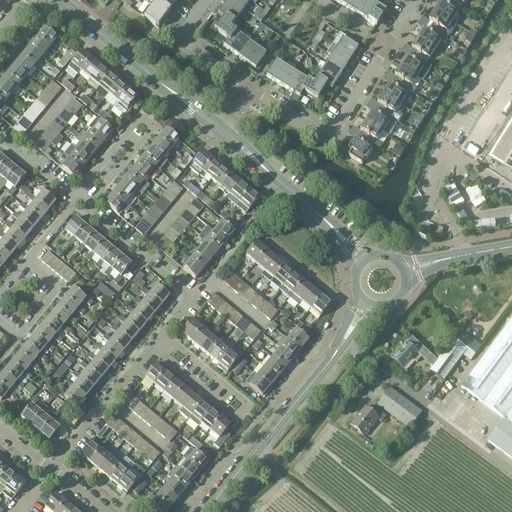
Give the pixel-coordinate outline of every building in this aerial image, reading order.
[(133,4),(126,0),(123,0),(122,2),(130,8),(133,4)] [(152,0),(147,7),(165,20),(171,11),(170,10),(155,0),(152,0)] [(155,0),(170,10),(175,2),(171,0),(155,0)] [(230,0),(228,0),(223,7),(238,18),(244,10),(230,0)] [(247,0),(230,0),(244,10),(250,2),(247,0)] [(343,0),(341,4),(349,10),(355,0),(343,0)] [(355,0),(349,10),(358,15),(367,0),(355,0)] [(367,20),(377,5),(368,0),(367,0),(358,15),(367,20)] [(464,5),(466,0),(448,0),(448,1),(460,9),(463,4),(464,5)] [(377,5),(367,20),(376,26),(377,25),(378,23),(379,21),(386,11),(388,7),(379,1),(377,5)] [(435,12),(452,23),(458,14),(457,14),(460,9),(448,1),(445,6),(441,3),(435,12)] [(158,29),(165,20),(147,7),(141,16),(158,29)] [(230,28),(238,18),(223,7),(218,14),(224,18),(214,31),(230,28)] [(447,39),(450,34),(451,35),(456,26),(452,23),(435,12),(429,21),(433,24),(430,29),(447,39)] [(223,46),(230,51),(241,36),(243,32),(237,28),(230,28),(214,31),(227,41),(223,46)] [(45,29),(37,38),(49,48),(57,39),(45,29)] [(418,40),(435,51),(441,41),(445,44),(448,40),(447,39),(430,29),(428,33),(423,31),(418,40)] [(332,45),(352,57),(358,48),(352,45),(354,42),(339,33),(332,45)] [(241,36),(230,51),(238,57),(249,42),(241,36)] [(41,58),(49,48),(37,38),(29,48),(41,58)] [(429,60),(435,51),(418,40),(412,49),(416,52),(413,56),(426,64),(428,59),(429,60)] [(249,42),(238,57),(246,63),(257,48),(249,42)] [(346,66),(352,57),(332,45),(326,54),(331,57),(346,66)] [(34,67),(41,58),(29,48),(22,57),(34,67)] [(257,48),(246,63),(255,69),(266,54),(257,48)] [(62,59),(67,63),(75,55),(70,50),(62,59)] [(69,66),(67,68),(77,76),(79,74),(81,72),(91,59),(81,51),(71,63),(69,66)] [(406,58),(401,67),(418,78),(423,81),(431,67),(426,64),(413,56),(410,61),(406,58)] [(14,66),(26,76),(34,67),(22,57),(14,66)] [(341,75),(346,66),(331,57),(326,65),(341,75)] [(63,69),(67,63),(62,59),(58,65),(63,69)] [(90,79),(100,67),(91,59),(81,72),(90,79)] [(266,76),(275,82),(285,67),(276,61),(266,76)] [(336,83),(341,75),(326,65),(320,73),(336,83)] [(6,75),(18,85),(26,76),(14,66),(6,75)] [(99,87),(110,74),(100,67),(90,79),(99,87)] [(275,82),(284,88),(294,72),(285,67),(275,82)] [(417,89),(413,87),(418,78),(401,67),(395,77),(399,79),(396,84),(408,91),(409,91),(414,94),(417,89)] [(54,69),(50,74),(55,78),(59,73),(54,69)] [(292,93),(302,77),(294,72),(284,88),(292,93)] [(331,90),(336,83),(320,73),(313,84),(317,100),(326,86),(331,90)] [(108,94),(119,82),(110,74),(99,87),(108,94)] [(0,85),(11,95),(18,85),(6,75),(0,82),(0,85)] [(317,100),(313,84),(302,77),(292,93),(299,97),(303,92),(317,100)] [(66,90),(70,85),(65,80),(61,85),(66,90)] [(48,87),(57,94),(61,89),(52,82),(48,87)] [(108,94),(117,102),(128,89),(119,82),(108,94)] [(383,95),(401,106),(406,96),(408,91),(396,84),(393,88),(389,86),(383,95)] [(0,101),(3,104),(11,95),(0,85),(0,101)] [(70,93),(74,88),(70,85),(66,90),(70,93)] [(53,99),(57,94),(48,87),(44,91),(53,99)] [(128,89),(117,102),(113,107),(125,117),(135,105),(133,103),(137,97),(128,89)] [(49,104),(53,99),(44,91),(40,96),(49,104)] [(383,95),(378,104),(382,107),(379,111),(391,119),(396,121),(399,124),(404,116),(401,115),(405,108),(401,106),(383,95)] [(46,108),(49,104),(40,96),(36,100),(46,108)] [(79,101),(84,105),(88,100),(83,96),(79,101)] [(78,111),(82,107),(73,99),(69,104),(78,111)] [(33,105),(42,113),(46,108),(36,100),(33,105)] [(89,108),(93,103),(88,100),(84,105),(89,108)] [(74,116),(78,111),(69,104),(65,108),(74,116)] [(29,110),(38,117),(42,113),(33,105),(29,110)] [(70,121),(74,116),(65,108),(61,113),(70,121)] [(25,115),(34,122),(38,117),(29,110),(25,115)] [(103,120),(107,115),(102,111),(98,116),(103,120)] [(396,121),(391,119),(379,111),(376,116),(372,113),(366,122),(384,133),(387,135),(396,121)] [(57,118),(66,126),(70,121),(61,113),(57,118)] [(30,127),(34,122),(25,115),(21,119),(30,127)] [(114,121),(111,119),(107,115),(103,120),(107,124),(110,126),(114,121)] [(511,115),(488,153),(511,167),(511,115)] [(100,122),(94,117),(86,126),(90,130),(104,141),(112,132),(100,122)] [(53,122),(62,130),(66,126),(57,118),(53,122)] [(26,131),(30,127),(21,119),(17,124),(26,131)] [(49,127),(59,135),(62,130),(53,122),(49,127)] [(362,139),(374,146),(377,142),(378,142),(384,133),(366,122),(360,132),(365,134),(362,139)] [(23,136),(26,131),(17,124),(13,128),(23,136)] [(45,132),(55,139),(59,135),(49,127),(45,132)] [(97,151),(104,141),(90,130),(86,135),(83,132),(79,136),(97,151)] [(158,139),(170,149),(178,140),(166,130),(158,139)] [(42,136),(51,144),(55,139),(45,132),(42,136)] [(47,148),(51,144),(42,136),(38,141),(47,148)] [(97,151),(79,136),(76,141),(78,143),(75,148),(89,160),(97,151)] [(163,158),(170,149),(158,139),(151,148),(163,158)] [(366,161),(366,160),(372,151),(371,151),(374,146),(362,139),(359,143),(355,141),(349,151),(352,153),(349,158),(362,166),(365,161),(366,161)] [(43,153),(47,148),(38,141),(34,145),(43,153)] [(71,146),(64,155),(81,169),(89,160),(75,148),(74,148),(71,146)] [(151,148),(143,157),(155,168),(159,172),(167,162),(163,158),(151,148)] [(189,169),(199,176),(199,177),(200,176),(213,160),(203,152),(192,164),(189,169)] [(60,160),(65,164),(61,168),(74,178),(81,169),(64,155),(60,160)] [(187,156),(184,160),(189,164),(192,160),(187,156)] [(143,157),(135,167),(147,177),(150,180),(154,175),(157,177),(161,173),(155,168),(143,157)] [(0,190),(1,189),(7,183),(17,170),(5,160),(0,165),(0,190)] [(184,160),(179,165),(184,170),(189,164),(184,160)] [(206,175),(211,180),(222,167),(213,160),(200,176),(203,179),(206,175)] [(211,180),(221,188),(231,175),(226,171),(227,170),(227,168),(224,166),(222,166),(222,167),(211,180)] [(127,176),(146,191),(149,187),(143,182),(147,177),(135,167),(127,176)] [(25,177),(17,170),(7,183),(13,187),(7,194),(11,197),(17,190),(15,189),(17,187),(28,196),(31,193),(20,183),(25,177)] [(181,174),(176,170),(172,175),(177,179),(181,174)] [(221,188),(230,195),(240,183),(231,175),(221,188)] [(127,176),(120,185),(132,195),(136,191),(142,195),(146,191),(127,176)] [(182,187),(187,191),(191,186),(186,181),(182,187)] [(173,182),(169,187),(179,195),(182,190),(173,182)] [(165,192),(169,188),(163,183),(159,187),(165,192)] [(250,191),(240,183),(230,195),(227,199),(236,207),(239,203),(250,191)] [(120,185),(112,195),(124,205),(132,195),(120,185)] [(191,186),(187,191),(192,194),(196,189),(191,186)] [(165,192),(175,200),(179,195),(169,187),(169,188),(165,192)] [(239,203),(236,207),(245,215),(248,211),(259,198),(257,196),(250,191),(245,196),(239,203)] [(27,198),(34,203),(35,202),(47,212),(55,202),(43,192),(37,200),(30,194),(27,198)] [(161,197),(171,204),(175,200),(165,192),(161,197)] [(206,206),(210,201),(200,193),(196,198),(206,206)] [(104,204),(117,214),(119,216),(123,212),(126,214),(130,209),(124,205),(112,195),(104,204)] [(171,204),(161,197),(158,201),(167,209),(171,204)] [(4,207),(8,210),(14,203),(10,200),(4,207)] [(194,200),(190,204),(199,212),(203,207),(194,200)] [(163,213),(167,209),(158,201),(154,206),(163,213)] [(210,201),(206,206),(210,210),(214,205),(210,201)] [(20,207),(26,212),(27,211),(40,221),(47,212),(35,202),(34,203),(29,209),(22,203),(20,207)] [(190,204),(186,209),(195,217),(199,212),(190,204)] [(154,206),(150,210),(159,218),(163,213),(154,206)] [(182,214),(191,222),(195,217),(186,209),(182,214)] [(150,210),(146,215),(155,223),(159,218),(150,210)] [(12,216),(18,222),(20,220),(32,230),(40,221),(27,211),(26,212),(21,218),(15,213),(12,216)] [(219,217),(224,221),(228,216),(223,212),(219,217)] [(182,214),(178,218),(188,226),(191,222),(182,214)] [(142,220),(151,227),(155,223),(146,215),(142,220)] [(228,216),(224,221),(229,225),(233,220),(228,216)] [(71,247),(76,240),(75,239),(85,227),(75,218),(65,231),(73,237),(67,244),(71,247)] [(174,223),(184,231),(188,226),(178,218),(174,223)] [(4,226),(11,231),(12,229),(24,240),(32,230),(20,220),(18,222),(14,227),(7,222),(4,226)] [(142,220),(138,224),(148,232),(151,227),(142,220)] [(174,223),(171,228),(180,235),(184,231),(174,223)] [(214,232),(226,242),(234,233),(221,223),(214,232)] [(144,237),(148,232),(138,224),(134,229),(144,237)] [(75,239),(76,240),(82,245),(76,251),(80,254),(85,248),(84,247),(94,234),(85,227),(75,239)] [(207,227),(199,236),(203,239),(218,252),(226,242),(214,232),(207,227)] [(435,236),(441,237),(444,228),(438,227),(435,236)] [(171,228),(167,232),(176,240),(180,235),(171,228)] [(0,237),(3,240),(4,239),(17,249),(24,240),(12,229),(11,231),(6,237),(0,231),(0,237)] [(163,237),(172,245),(176,240),(167,232),(163,237)] [(89,262),(95,256),(93,254),(103,242),(94,234),(84,247),(85,248),(91,253),(86,259),(89,262)] [(172,245),(163,237),(159,241),(159,242),(168,249),(172,245)] [(0,250),(9,258),(17,249),(4,239),(3,240),(0,244),(0,250)] [(198,251),(210,261),(218,252),(203,239),(200,243),(202,246),(198,251)] [(165,254),(168,249),(159,242),(159,241),(155,246),(165,254)] [(93,254),(95,256),(100,260),(95,267),(98,270),(104,263),(102,262),(113,250),(103,242),(93,254)] [(245,256),(255,264),(266,250),(256,243),(245,256)] [(0,250),(0,266),(1,267),(9,258),(0,250)] [(111,270),(122,257),(113,250),(102,262),(104,263),(109,268),(104,274),(108,277),(113,271),(111,270)] [(266,250),(255,264),(264,271),(275,258),(266,250)] [(210,261),(198,251),(191,260),(203,270),(210,261)] [(40,261),(45,265),(53,256),(48,252),(40,261)] [(45,265),(50,269),(58,260),(53,256),(45,265)] [(111,270),(113,271),(119,276),(113,282),(117,285),(123,278),(121,277),(131,265),(122,257),(111,270)] [(264,271),(274,280),(285,266),(275,258),(264,271)] [(58,260),(50,269),(54,273),(62,263),(58,260)] [(195,279),(203,270),(191,260),(183,269),(195,279)] [(62,263),(54,273),(59,276),(66,267),(62,263)] [(294,274),(285,266),(274,280),(270,283),(279,291),(294,274)] [(66,267),(59,276),(63,280),(71,271),(66,267)] [(71,271),(63,280),(68,284),(76,275),(71,271)] [(223,282),(228,286),(235,277),(231,273),(223,282)] [(294,274),(279,291),(289,299),(303,281),(294,274)] [(235,277),(228,286),(233,290),(240,281),(235,277)] [(240,281),(233,290),(237,294),(245,285),(240,281)] [(312,289),(303,281),(289,299),(298,306),(301,302),(312,289)] [(245,285),(237,294),(242,298),(250,288),(245,285)] [(141,292),(147,298),(149,296),(161,306),(169,296),(157,286),(150,294),(144,289),(141,292)] [(72,288),(65,298),(77,308),(78,307),(83,301),(90,307),(93,303),(86,297),(85,299),(72,288)] [(250,288),(242,298),(247,302),(254,292),(250,288)] [(301,302),(310,310),(321,296),(312,289),(301,302)] [(113,299),(118,293),(114,290),(110,295),(113,299)] [(247,302),(251,305),(259,296),(254,292),(247,302)] [(206,303),(211,307),(218,298),(214,294),(206,303)] [(133,301),(139,307),(141,305),(153,315),(161,306),(149,296),(147,298),(143,303),(136,298),(133,301)] [(259,296),(251,305),(256,309),(264,300),(259,296)] [(321,296),(310,310),(320,318),(331,304),(321,296)] [(70,318),(71,316),(76,310),(82,316),(85,312),(78,307),(77,308),(65,298),(57,307),(70,318)] [(211,307),(215,311),(223,302),(218,298),(211,307)] [(256,309),(261,313),(268,304),(264,300),(256,309)] [(215,311),(220,315),(228,305),(223,302),(215,311)] [(273,308),(268,304),(261,313),(265,317),(273,308)] [(125,311),(132,316),(133,314),(146,325),(153,315),(141,305),(139,307),(135,312),(128,307),(125,311)] [(225,319),(232,309),(228,305),(220,315),(225,319)] [(62,327),(63,325),(68,320),(74,325),(77,321),(71,316),(70,318),(57,307),(49,317),(62,327)] [(278,312),(273,308),(265,317),(270,321),(278,312)] [(232,309),(225,319),(229,322),(237,313),(232,309)] [(229,322),(234,326),(242,317),(237,313),(229,322)] [(118,320),(124,325),(125,324),(138,334),(146,325),(133,314),(132,316),(127,322),(121,316),(118,320)] [(49,317),(42,326),(54,336),(56,335),(60,329),(67,334),(70,331),(63,325),(62,327),(49,317)] [(234,326),(239,330),(246,321),(242,317),(234,326)] [(511,318),(461,388),(505,420),(488,442),(511,460),(511,318)] [(181,334),(190,342),(201,328),(192,320),(181,334)] [(239,330),(243,334),(251,325),(246,321),(239,330)] [(110,329),(117,335),(118,333),(130,343),(138,334),(125,324),(124,325),(119,331),(113,326),(110,329)] [(243,334),(248,338),(256,329),(251,325),(243,334)] [(54,336),(42,326),(34,335),(47,345),(48,344),(52,338),(59,344),(62,340),(56,335),(54,336)] [(201,328),(190,342),(199,349),(211,336),(201,328)] [(253,342),(261,333),(256,329),(248,338),(253,342)] [(295,330),(287,340),(300,351),(308,341),(295,330)] [(439,353),(435,358),(412,337),(407,343),(404,345),(391,359),(403,370),(413,360),(417,363),(422,358),(432,367),(429,371),(444,381),(467,349),(475,355),(482,347),(463,332),(456,341),(453,339),(441,355),(439,353)] [(118,333),(117,335),(112,340),(105,335),(102,338),(109,344),(110,342),(123,352),(130,343),(118,333)] [(54,349),(48,344),(47,345),(34,335),(26,344),(39,355),(40,353),(45,347),(51,353),(54,349)] [(199,349),(209,357),(220,343),(211,336),(199,349)] [(283,337),(276,346),(279,349),(292,360),(300,351),(287,340),(283,337)] [(220,343),(209,357),(218,365),(232,348),(223,340),(220,343)] [(115,362),(123,352),(110,342),(109,344),(104,349),(98,344),(95,348),(101,353),(102,351),(115,362)] [(26,344),(19,354),(31,364),(32,363),(37,357),(44,362),(47,358),(40,353),(39,355),(26,344)] [(218,365),(217,367),(221,370),(223,369),(228,372),(241,356),(232,348),(218,365)] [(279,349),(272,358),(285,369),(292,360),(279,349)] [(87,357),(93,362),(95,361),(107,371),(115,362),(102,351),(101,353),(96,359),(90,354),(87,357)] [(19,354),(11,363),(24,373),(25,372),(29,366),(36,371),(39,368),(32,363),(31,364),(19,354)] [(264,367),(277,378),(285,369),(272,358),(264,367)] [(100,380),(107,371),(95,361),(93,362),(89,368),(82,363),(79,366),(86,372),(87,370),(100,380)] [(11,363),(4,372),(16,382),(17,381),(22,375),(28,381),(31,377),(25,372),(24,373),(11,363)] [(144,378),(150,382),(148,384),(152,387),(152,388),(154,386),(165,372),(160,369),(162,367),(157,363),(156,365),(155,364),(144,378)] [(237,366),(232,372),(237,376),(241,370),(244,367),(239,363),(237,366)] [(256,377),(269,388),(277,378),(264,367),(256,377)] [(92,390),(100,380),(87,370),(86,372),(81,377),(70,368),(69,370),(73,374),(72,375),(78,381),(79,379),(92,390)] [(0,384),(8,392),(10,390),(14,385),(21,390),(24,386),(17,381),(16,382),(4,372),(0,376),(0,384)] [(163,393),(174,380),(165,372),(154,386),(163,393)] [(253,374),(245,383),(248,386),(262,397),(264,398),(267,394),(266,392),(269,388),(256,377),(253,374)] [(72,389),(84,399),(92,390),(79,379),(78,381),(73,386),(67,381),(64,385),(71,390),(72,389)] [(174,380),(163,393),(172,401),(183,387),(174,380)] [(16,395),(10,390),(8,392),(0,384),(0,400),(0,401),(7,394),(13,399),(16,395)] [(53,390),(46,385),(44,388),(50,393),(53,390)] [(183,387),(172,401),(181,408),(192,395),(183,387)] [(76,408),(84,399),(72,389),(71,390),(66,396),(59,391),(56,394),(63,400),(64,399),(76,408)] [(377,405),(409,430),(421,413),(389,389),(377,405)] [(20,418),(30,426),(40,413),(39,412),(33,407),(38,401),(45,393),(42,390),(35,399),(35,398),(29,405),(31,406),(20,418)] [(122,404),(127,408),(135,399),(130,395),(122,404)] [(202,403),(192,395),(181,408),(182,409),(179,412),(188,420),(191,416),(202,403)] [(135,399),(127,408),(132,412),(139,403),(135,399)] [(139,403),(132,412),(136,416),(144,407),(139,403)] [(197,427),(200,424),(211,410),(210,409),(211,408),(205,403),(204,405),(202,403),(191,416),(188,420),(197,427)] [(349,426),(363,438),(378,421),(381,423),(386,417),(372,405),(367,410),(364,408),(349,426)] [(30,426),(39,434),(50,421),(48,420),(42,415),(47,409),(44,406),(39,412),(40,413),(30,426)] [(141,420),(149,410),(144,407),(136,416),(141,420)] [(52,423),(57,417),(58,418),(63,413),(59,410),(55,415),(53,414),(48,420),(50,421),(39,434),(49,441),(59,429),(52,423)] [(149,410),(141,420),(146,423),(153,414),(149,410)] [(209,431),(220,418),(211,410),(200,424),(209,431)] [(153,414),(146,423),(150,427),(158,418),(153,414)] [(110,429),(118,419),(113,415),(105,425),(110,429)] [(158,418),(150,427),(155,431),(163,422),(158,418)] [(230,426),(220,418),(209,431),(218,439),(213,445),(219,450),(230,436),(225,432),(230,426)] [(110,429),(115,432),(122,423),(118,419),(110,429)] [(155,431),(160,435),(167,426),(163,422),(155,431)] [(119,436),(127,427),(122,423),(115,432),(119,436)] [(164,439),(172,430),(167,426),(160,435),(164,439)] [(127,427),(119,436),(124,440),(132,431),(127,427)] [(169,443),(177,434),(172,430),(164,439),(169,443)] [(132,431),(124,440),(129,444),(136,435),(132,431)] [(129,444),(133,448),(141,439),(136,435),(129,444)] [(192,438),(188,443),(191,446),(195,449),(199,444),(195,441),(192,438)] [(141,439),(133,448),(138,452),(146,443),(141,439)] [(89,463),(100,450),(91,442),(80,455),(89,463)] [(143,456),(150,446),(146,443),(138,452),(143,456)] [(150,446),(143,456),(147,460),(155,450),(150,446)] [(183,459),(186,462),(200,472),(208,463),(191,449),(183,459)] [(89,463),(99,471),(110,458),(100,450),(89,463)] [(152,464),(160,454),(155,450),(147,460),(152,464)] [(110,458),(99,471),(108,479),(119,465),(122,462),(113,454),(110,458)] [(179,471),(192,482),(200,472),(186,462),(179,471)] [(128,473),(119,465),(108,479),(117,486),(128,473)] [(175,467),(167,477),(168,478),(171,480),(184,491),(188,486),(190,487),(193,483),(192,482),(179,471),(175,467)] [(0,493),(1,495),(5,490),(15,477),(6,470),(0,477),(0,493)] [(127,494),(141,477),(131,470),(128,473),(117,486),(127,494)] [(12,501),(15,497),(25,484),(15,477),(5,490),(10,494),(8,497),(12,501)] [(164,489),(177,500),(179,501),(182,496),(181,495),(184,491),(171,480),(164,489)] [(137,496),(141,492),(144,488),(139,484),(132,492),(137,496)] [(177,500),(164,489),(156,498),(169,509),(177,500)] [(49,511),(57,511),(65,502),(56,495),(44,508),(49,511)] [(156,498),(146,510),(148,511),(167,511),(169,509),(156,498)] [(57,511),(72,511),(74,510),(65,502),(57,511)]
